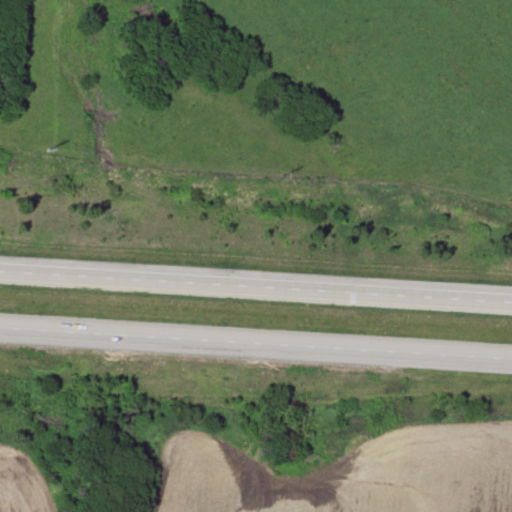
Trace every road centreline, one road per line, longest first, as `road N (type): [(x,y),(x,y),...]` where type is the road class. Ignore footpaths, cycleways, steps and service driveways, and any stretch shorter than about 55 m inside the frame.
road 1 (trunk): [(0,321),(511,357)]
road 2 (trunk): [(511,298),(0,263)]
